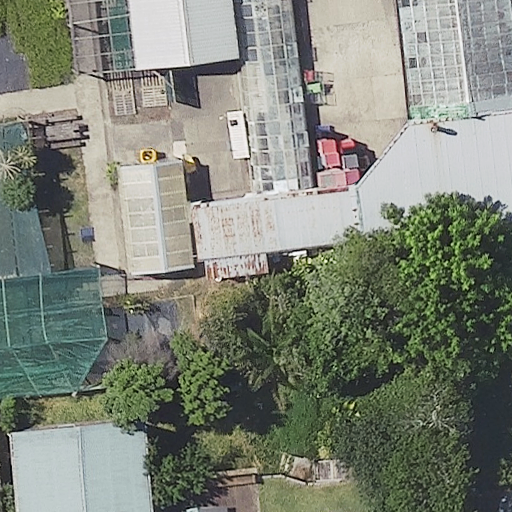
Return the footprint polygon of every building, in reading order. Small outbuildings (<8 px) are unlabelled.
[(237,77),(233,0),(132,0),(137,81),(237,77)] [(511,0),(414,0),(423,112),(404,114),(409,179),(197,196),(203,262),(511,237),(511,0)] [(0,268),(43,265),(33,132),(0,134),(0,268)] [(182,151),(120,156),(129,265),(191,260),(182,151)] [(131,511),(120,383),(0,394),(0,511),(131,511)]
